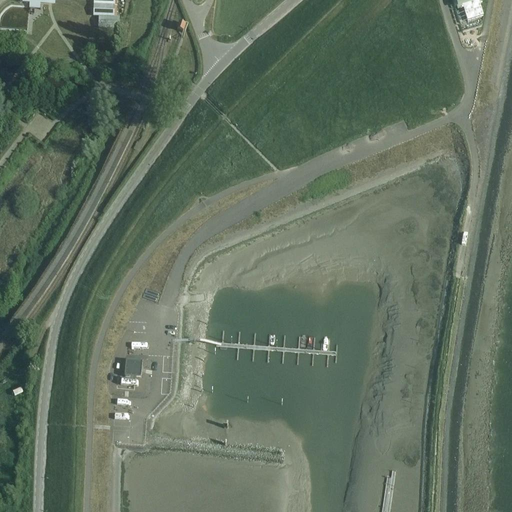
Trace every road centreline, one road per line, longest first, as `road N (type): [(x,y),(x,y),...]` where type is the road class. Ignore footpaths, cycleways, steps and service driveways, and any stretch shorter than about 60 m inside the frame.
road 1 (track): [(342,0),(202,141),(123,243),(80,337),(75,426)]
road 2 (tertiary): [(35,511),(59,314),(118,204),(221,62)]
road 3 (unclassified): [(295,179),(191,243),(159,321),(150,388),(127,427)]
road 4 (unclassified): [(295,179),(461,112)]
road 5 (unclassified): [(461,112),(474,178),(457,278)]
